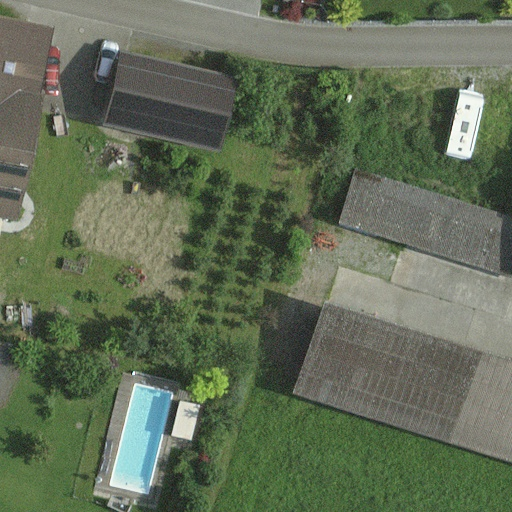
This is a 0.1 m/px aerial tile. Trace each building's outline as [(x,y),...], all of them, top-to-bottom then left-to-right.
[(49,32),(0,21),(0,212),(10,214),(49,32)] [(230,81),(132,59),(118,120),(217,141),(230,81)] [(511,208),(359,162),(340,227),(511,278),(511,208)] [(511,367),(323,307),(298,386),(511,454),(511,367)] [(98,393),(72,386),(67,405),(93,411),(98,393)]
